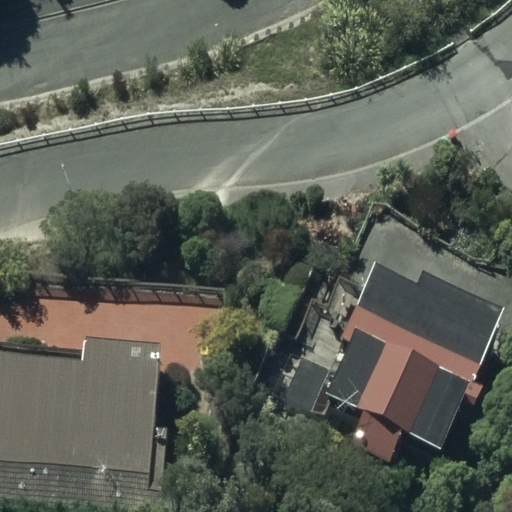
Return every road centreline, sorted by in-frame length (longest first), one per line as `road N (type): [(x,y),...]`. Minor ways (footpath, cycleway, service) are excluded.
road 1 (residential): [(511,55),(408,117),(310,146),(111,166),(0,194)]
road 2 (residential): [(0,69),(244,0)]
